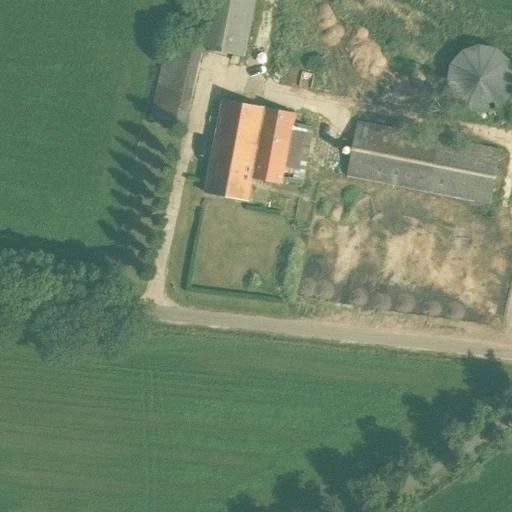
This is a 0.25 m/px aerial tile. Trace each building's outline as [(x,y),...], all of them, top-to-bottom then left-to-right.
[(207,0),(198,47),(204,48),(245,57),(256,0),(207,0)] [(394,0),(386,10),(400,23),(414,7),(406,0),(394,0)] [(330,4),(311,18),(346,66),(365,52),(330,4)] [(484,114),(500,108),(511,95),(511,65),(510,60),(497,48),(479,45),(462,50),(450,64),(447,81),(453,97),(466,110),(484,114)] [(303,185),(314,126),(295,123),(296,114),(224,100),(206,192),(249,201),(253,178),(283,184),(284,182),(303,185)] [(488,205),(502,150),(358,121),(347,177),(488,205)]
